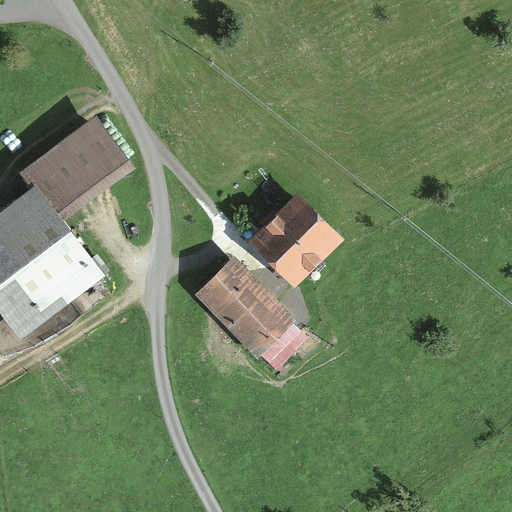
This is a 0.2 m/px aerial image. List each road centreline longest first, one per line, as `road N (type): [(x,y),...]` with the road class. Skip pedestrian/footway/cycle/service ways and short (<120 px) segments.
road 1 (track): [(58,0),(125,100),(151,160),(161,213),(158,370),(174,433),(214,511)]
road 2 (track): [(157,287),(0,388)]
